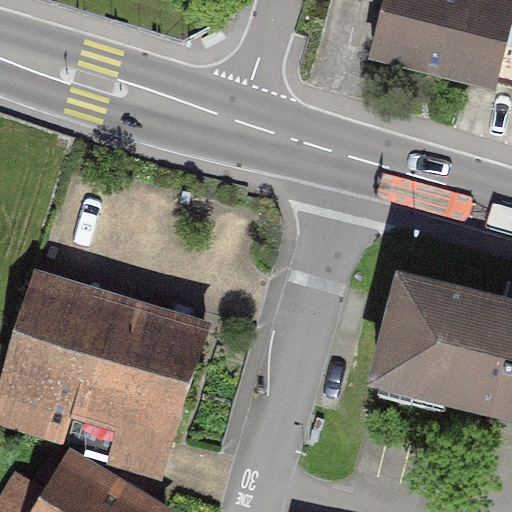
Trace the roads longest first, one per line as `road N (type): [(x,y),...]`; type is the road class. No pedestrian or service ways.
road 1 (unclassified): [(253,511),(354,160)]
road 2 (primary): [(0,46),(242,127)]
road 3 (primary): [(354,160),(511,206)]
road 4 (residential): [(283,0),(242,127)]
